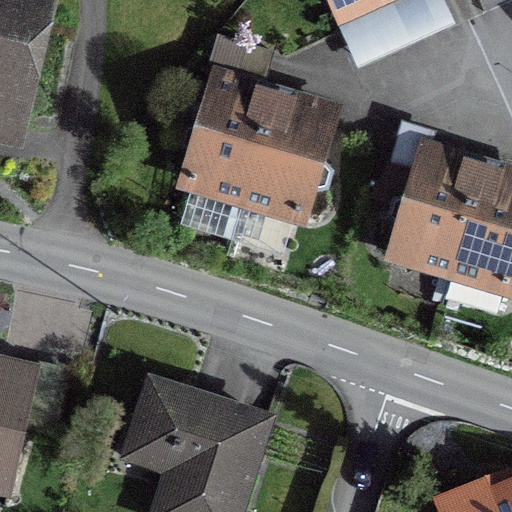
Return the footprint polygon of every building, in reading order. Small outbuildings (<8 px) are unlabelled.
[(0,0),(0,109),(19,114),(45,0),(0,0)] [(330,0),(339,20),(383,0),(330,0)] [(403,53),(448,33),(434,3),(389,23),(403,53)] [(357,74),(403,53),(389,23),(343,43),(357,74)] [(184,186),(241,203),(272,100),(215,83),(202,127),(182,132),(177,149),(191,163),(184,186)] [(329,176),(316,161),(329,118),(272,100),(241,203),(298,220),(305,197),(324,193),(329,176)] [(392,258),(449,275),(480,172),(425,156),(430,140),(399,131),(387,169),(416,178),(410,199),(390,203),(385,221),(399,235),(392,258)] [(511,272),(511,182),(480,172),(449,275),(506,292),(511,272)] [(0,469),(11,472),(34,368),(0,360),(0,469)] [(236,511),(264,424),(149,387),(132,440),(174,454),(155,511),(236,511)] [(434,501),(438,511),(511,511),(511,491),(511,492),(504,474),(434,501)]
